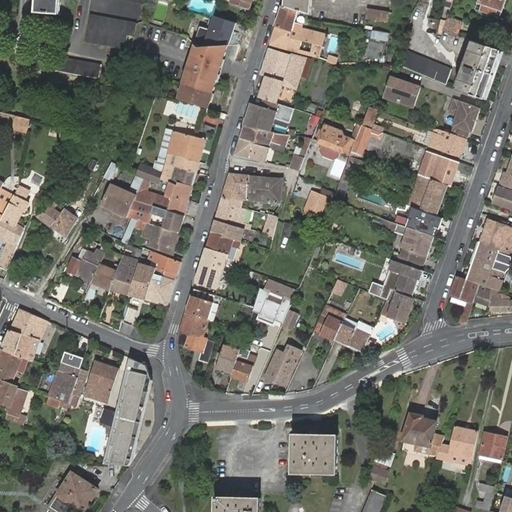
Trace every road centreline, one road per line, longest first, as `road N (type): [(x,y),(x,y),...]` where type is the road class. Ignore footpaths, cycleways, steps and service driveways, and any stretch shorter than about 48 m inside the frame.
road 1 (tertiary): [(171,351),(271,0)]
road 2 (residential): [(439,343),(324,401),(178,410)]
road 3 (residential): [(511,90),(433,314),(439,343)]
road 4 (residential): [(15,296),(123,342),(171,351)]
